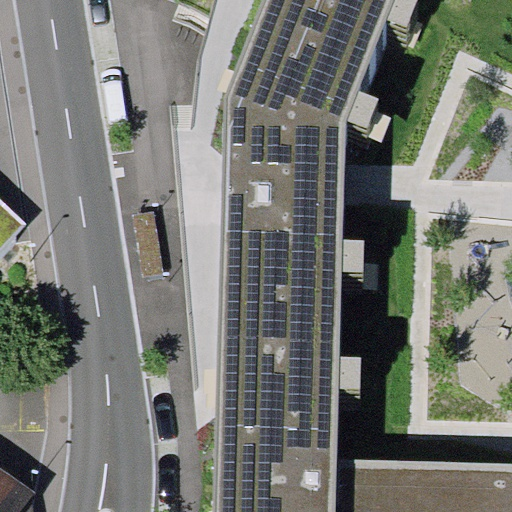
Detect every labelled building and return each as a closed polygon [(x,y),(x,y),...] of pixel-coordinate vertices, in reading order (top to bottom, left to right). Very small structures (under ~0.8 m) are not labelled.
[(511,0),(262,0),(224,96),(212,511),(511,511),(511,463),(338,460),(340,389),(341,357),(343,271),(344,239),(347,121),(348,119),(360,90),(387,17),(394,0),(511,0)] [(416,0),(394,0),(387,17),(406,25),(416,0)] [(379,98),(360,90),(348,119),(367,127),(379,98)] [(0,253),(26,225),(0,200),(0,253)] [(364,239),(344,239),(343,271),(363,271),(364,239)] [(361,357),(341,357),(340,389),(360,389),(361,357)] [(36,492),(0,468),(0,511),(33,511),(31,499),(36,492)]
